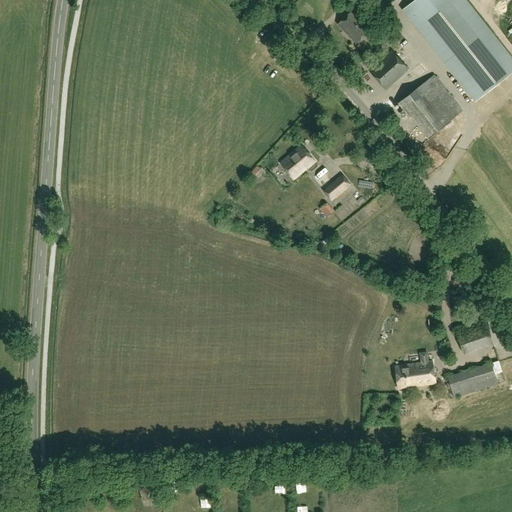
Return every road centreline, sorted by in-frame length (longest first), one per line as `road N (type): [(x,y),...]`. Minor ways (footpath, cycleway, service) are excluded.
road 1 (tertiary): [(62,0),(30,415),(31,511)]
road 2 (unclassified): [(511,298),(365,110),(255,0)]
